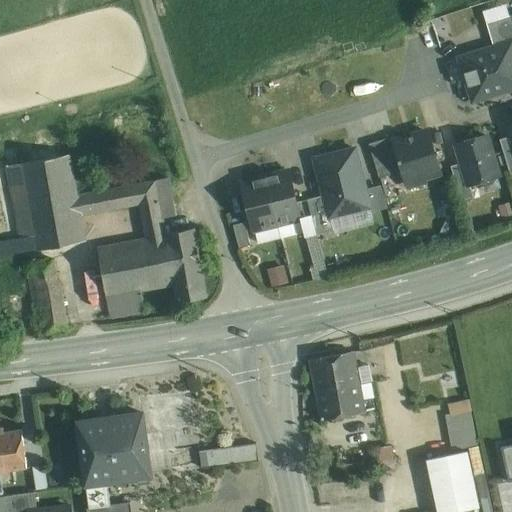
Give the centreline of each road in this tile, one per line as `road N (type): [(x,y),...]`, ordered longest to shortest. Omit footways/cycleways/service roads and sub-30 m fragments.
road 1 (unclassified): [(254,327),(146,0)]
road 2 (secondary): [(511,262),(254,327)]
road 3 (secondary): [(0,365),(254,327)]
road 4 (residential): [(254,327),(293,511)]
